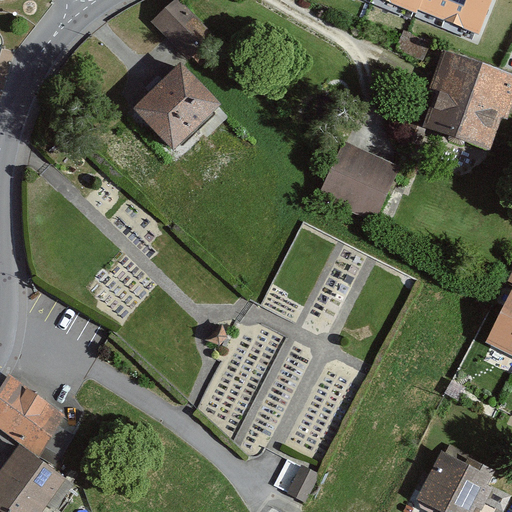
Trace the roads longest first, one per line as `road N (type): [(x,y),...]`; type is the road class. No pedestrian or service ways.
road 1 (residential): [(1,314),(182,423),(264,497)]
road 2 (tertiary): [(51,40),(19,91),(0,151)]
